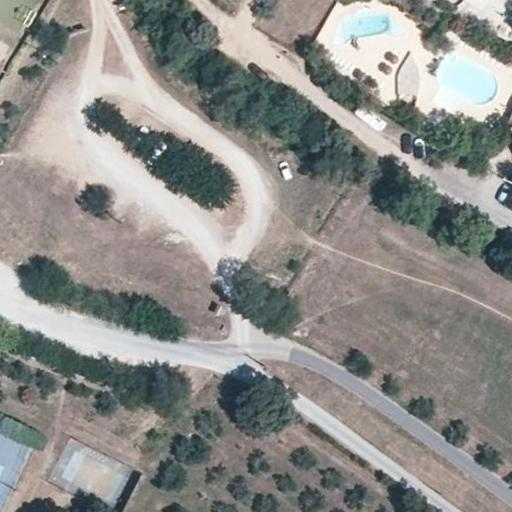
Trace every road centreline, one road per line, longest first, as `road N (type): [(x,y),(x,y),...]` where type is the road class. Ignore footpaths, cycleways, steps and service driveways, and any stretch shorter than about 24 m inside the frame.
road 1 (residential): [(511,502),(279,348),(244,350)]
road 2 (track): [(231,269),(204,231),(95,148),(84,110),(94,86),(149,93)]
road 3 (residential): [(220,352),(451,511)]
road 4 (track): [(149,93),(255,172),(260,215),(231,269)]
road 5 (residential): [(220,352),(163,356),(0,312)]
